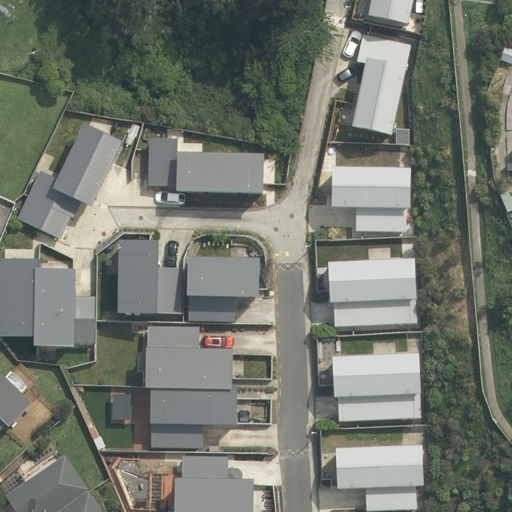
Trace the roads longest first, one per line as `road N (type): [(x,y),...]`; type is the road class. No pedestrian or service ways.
road 1 (residential): [(299,511),(291,221)]
road 2 (residential): [(291,221),(339,0)]
road 3 (residential): [(114,217),(291,221)]
